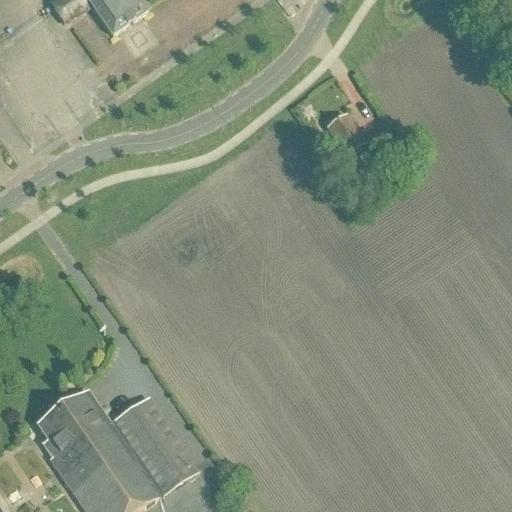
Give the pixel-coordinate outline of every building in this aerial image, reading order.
[(87,13),(77,0),(65,0),(50,11),(63,29),(87,13)] [(148,18),(135,0),(100,0),(88,9),(112,43),(148,18)] [(361,134),(370,128),(359,112),(350,118),(361,134)] [(327,132),(346,161),(365,149),(346,120),(327,132)] [(380,129),(370,136),(388,163),(398,156),(380,129)] [(36,431),(47,446),(43,449),(52,462),(50,464),(82,511),(146,511),(199,476),(149,403),(111,429),(87,396),(36,431)]
